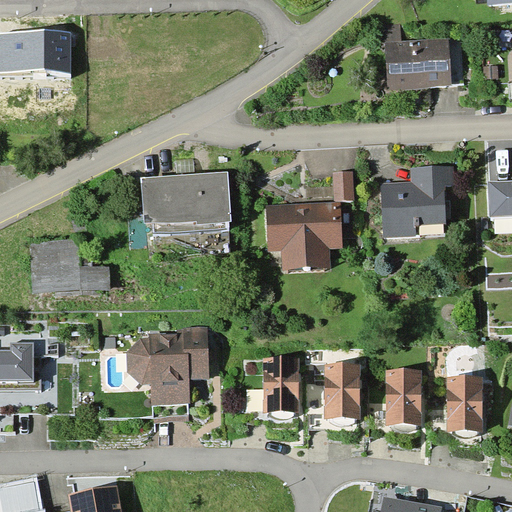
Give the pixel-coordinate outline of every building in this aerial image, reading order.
[(376,29),(377,45),(390,44),(389,29),(376,29)] [(66,73),(66,41),(0,41),(0,73),(66,73)] [(386,77),(387,92),(444,89),(441,46),(389,49),(390,77),(386,77)] [(30,134),(0,133),(0,163),(9,164),(9,149),(29,149),(30,134)] [(417,189),(380,190),(382,241),(418,239),(417,229),(442,228),(441,189),(449,188),(448,172),(416,173),(417,189)] [(332,180),(333,205),(351,204),(349,179),(332,180)] [(511,180),(487,182),(490,218),(511,216),(511,180)] [(195,189),(164,191),(163,186),(148,188),(151,238),(168,236),(167,224),(196,222),(197,234),(226,232),(222,182),(195,184),(195,189)] [(336,210),(266,213),(268,247),(283,246),(284,267),(323,265),(323,250),(338,250),(336,210)] [(77,241),(85,239),(81,222),(73,223),(77,241)] [(83,245),(32,247),(34,292),(53,291),(53,295),(101,293),(101,280),(76,281),(76,269),(84,269),(83,245)] [(185,382),(205,382),(204,334),(183,335),(175,340),(149,341),(149,346),(140,347),(129,358),(130,374),(141,384),(150,384),(151,420),(187,419),(185,382)] [(0,380),(34,381),(34,343),(10,344),(10,350),(0,349),(0,380)] [(265,416),(293,416),(293,365),(265,365),(265,416)] [(354,372),(326,372),(326,423),(354,423),(354,372)] [(416,378),(387,378),(387,429),(416,429),(416,378)] [(448,384),(448,435),(477,435),(477,384),(448,384)] [(113,494),(69,501),(69,503),(71,511),(115,511),(113,495),(113,494)] [(438,511),(439,508),(386,498),(382,511),(438,511)]
